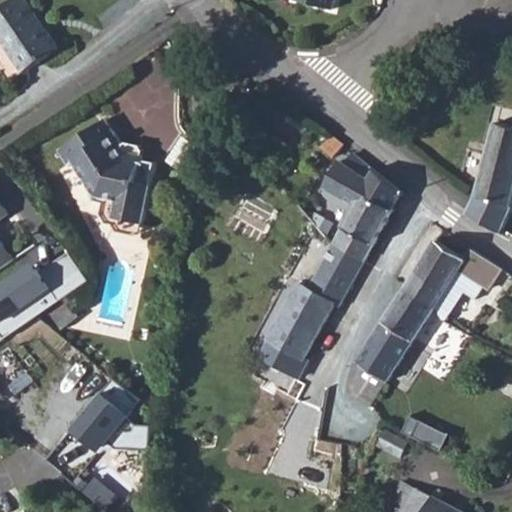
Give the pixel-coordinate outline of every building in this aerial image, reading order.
[(12,0),(0,8),(0,34),(25,71),(58,48),(25,0),(12,0)] [(74,162),(97,195),(119,200),(116,216),(144,222),(158,162),(144,158),(144,154),(128,149),(108,119),(59,152),(69,166),(74,162)] [(477,191),(510,213),(511,207),(511,127),(495,123),(477,191)] [(402,192),(375,170),(369,180),(398,199),(402,192)] [(335,243),(364,260),(398,199),(369,180),(335,243)] [(469,211),(502,229),(502,230),(510,213),(477,191),(469,210),(469,211)] [(0,225),(0,221),(13,212),(0,193),(0,269),(16,258),(3,239),(8,236),(0,225)] [(424,259),(454,280),(460,271),(486,287),(490,290),(503,270),(471,249),(465,259),(436,240),(424,259)] [(335,304),(339,306),(364,260),(335,243),(309,290),(311,290),(335,304)] [(39,260),(0,286),(0,307),(7,320),(0,323),(0,326),(7,337),(93,278),(74,250),(46,269),(39,260)] [(406,287),(436,308),(454,280),(424,259),(406,287)] [(224,283),(269,306),(279,286),(234,262),(224,283)] [(477,301),(486,287),(460,271),(454,280),(436,308),(445,322),(463,293),(477,301)] [(302,362),(335,304),(311,290),(309,290),(296,283),(264,340),(302,362)] [(348,390),(370,405),(386,380),(389,382),(436,308),(406,287),(358,360),(348,390)] [(118,382),(75,432),(104,456),(113,445),(119,451),(152,451),(153,427),(133,424),(147,403),(118,382)] [(403,511),(415,488),(403,482),(387,511),(403,511)] [(462,511),(415,488),(403,511),(462,511)]
